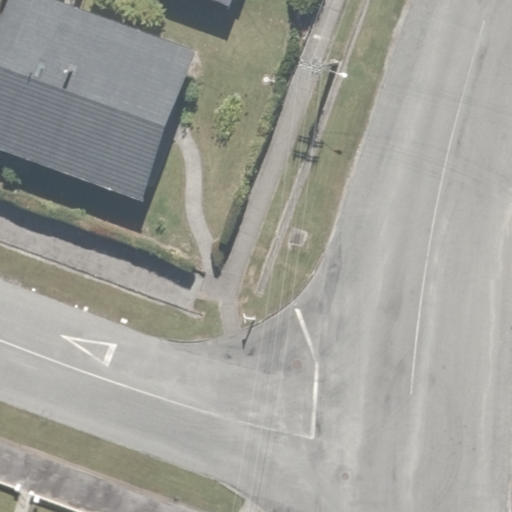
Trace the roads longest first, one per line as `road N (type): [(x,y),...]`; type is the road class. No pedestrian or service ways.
road 1 (residential): [(407,442),(423,276),(457,117),(493,0)]
road 2 (residential): [(407,442),(190,411),(0,340)]
